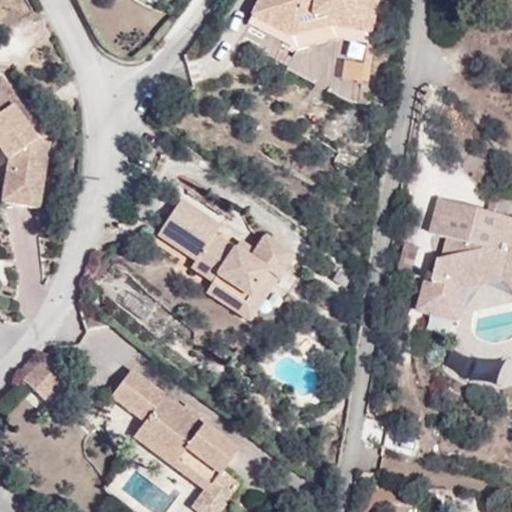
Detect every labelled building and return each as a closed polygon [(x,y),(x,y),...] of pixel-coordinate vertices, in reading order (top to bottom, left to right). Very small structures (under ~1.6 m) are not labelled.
[(311,16),(370,24),(373,0),(261,0),(255,12),(288,30),(301,5),(313,7),(311,16)] [(369,32),(370,24),(311,16),(313,7),(301,5),(288,30),(255,12),(251,18),(289,38),(326,26),(369,32)] [(0,95),(30,137),(37,132),(3,87),(0,86),(0,153),(0,154),(0,153),(0,95)] [(20,180),(17,211),(43,214),(50,148),(38,147),(30,137),(0,95),(0,153),(0,154),(12,168),(10,179),(20,180)] [(6,210),(17,211),(20,180),(10,179),(6,210)] [(190,268),(210,283),(242,308),(254,290),(265,299),(291,263),(265,243),(255,257),(249,265),(234,254),(214,238),(221,229),(182,202),(158,234),(194,261),(190,268)] [(432,247),(439,248),(448,214),(440,212),(432,247)] [(418,324),(436,330),(439,320),(453,324),(459,296),(511,280),(511,261),(506,259),(511,233),(511,230),(448,214),(439,248),(452,252),(460,254),(456,270),(448,271),(439,273),(433,296),(427,295),(418,324)] [(240,245),(234,254),(249,265),(255,257),(240,245)] [(452,252),(448,271),(456,270),(460,254),(452,252)] [(439,320),(436,330),(458,336),(466,300),(503,291),(511,299),(511,280),(459,296),(453,324),(439,320)] [(242,308),(210,283),(202,294),(244,326),(265,299),(254,290),(242,308)] [(38,354),(15,379),(39,400),(61,373),(38,354)] [(209,511),(229,488),(212,474),(228,455),(124,371),(104,397),(138,422),(126,437),(182,481),(191,471),(206,482),(197,494),(183,511),(209,511)] [(191,471),(182,481),(197,494),(206,482),(191,471)]
